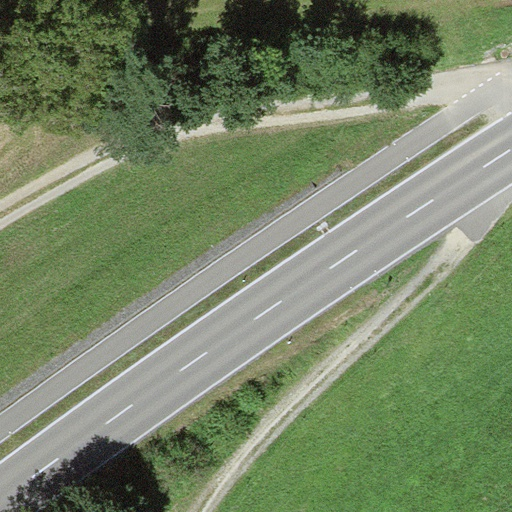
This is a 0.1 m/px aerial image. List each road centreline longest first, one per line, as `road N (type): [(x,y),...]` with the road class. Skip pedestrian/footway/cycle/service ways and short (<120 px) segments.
road 1 (tertiary): [(511,141),(241,323),(0,500)]
road 2 (track): [(511,82),(346,110),(155,127),(0,216)]
road 3 (track): [(497,152),(475,216),(415,291),(212,487),(197,511)]
